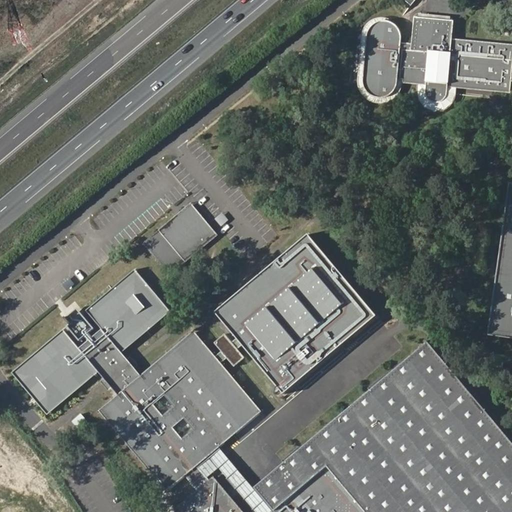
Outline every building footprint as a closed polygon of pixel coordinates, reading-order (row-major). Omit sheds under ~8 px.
[(459,87),(511,90),(511,57),(405,50),(403,82),(420,84),(429,84),(429,95),(430,97),(432,99),(434,100),(437,101),(439,101),(442,101),(444,100),(447,98),(448,96),(449,95),(450,86),(459,87)] [(443,110),(447,108),(453,103),(457,96),(459,87),(450,86),(449,95),(448,96),(447,98),(444,100),(442,101),(439,101),(437,101),(434,100),(432,99),(430,97),(429,95),(429,84),(420,84),(420,93),(421,100),(423,103),(425,106),(431,109),(435,110),(439,111),(443,110)] [(511,184),(503,183),(481,335),(511,339),(511,184)] [(221,236),(194,203),(145,244),(172,276),(221,236)] [(314,233),(217,314),(289,394),(386,317),(314,233)] [(511,511),(511,423),(434,332),(396,365),(344,408),(298,448),(260,480),(283,505),(274,511),(246,511),(245,509),(247,507),(216,471),(214,473),(200,456),(212,446),(222,437),(262,403),(199,328),(145,372),(139,364),(137,362),(131,354),(126,348),(151,330),(116,288),(91,307),(108,328),(85,347),(68,327),(59,335),(18,369),(34,388),(52,410),(103,368),(108,374),(114,381),(116,383),(123,391),(103,408),(166,484),(188,465),(202,483),(182,499),(192,511),(511,511)] [(226,333),(218,339),(231,358),(239,353),(226,333)] [(139,364),(142,362),(140,359),(134,352),(131,354),(137,362),(139,364)] [(110,384),(112,386),(116,383),(114,381),(108,374),(105,377),(110,384)] [(270,511),(274,511),(283,505),(260,480),(222,437),(212,446),(270,511)]
